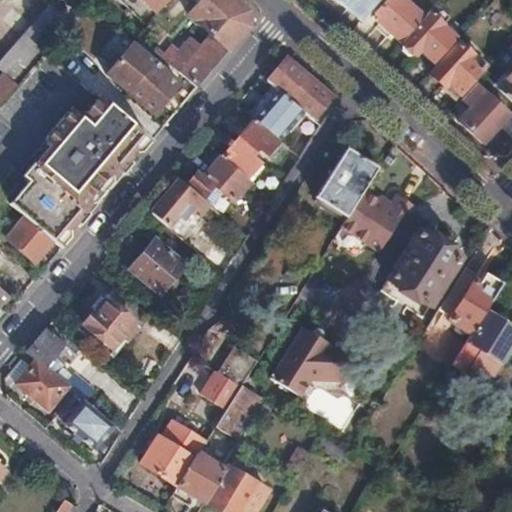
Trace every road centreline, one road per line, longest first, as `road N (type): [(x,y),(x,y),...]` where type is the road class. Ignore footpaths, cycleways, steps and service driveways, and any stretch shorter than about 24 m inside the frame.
road 1 (residential): [(102,486),(362,85)]
road 2 (residential): [(0,358),(286,17)]
road 3 (residential): [(362,85),(506,216)]
road 4 (residential): [(0,410),(102,486)]
